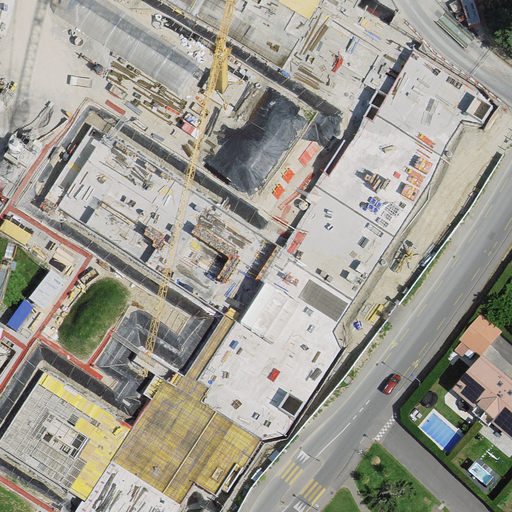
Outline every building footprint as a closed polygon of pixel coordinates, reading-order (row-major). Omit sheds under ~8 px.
[(137,0),(370,135),(429,34),(368,0),(137,0)] [(511,53),(479,32),(453,74),(490,98),(511,64),(511,53)] [(182,173),(97,122),(45,206),(227,318),(280,234),(182,173)] [(473,330),(492,345),(501,334),(482,318),(473,330)] [(492,345),(473,330),(463,341),(482,356),(492,345)] [(74,382),(40,360),(0,421),(0,455),(89,511),(144,426),(74,382)] [(511,387),(483,363),(458,391),(487,415),(511,387)] [(511,388),(511,387),(487,415),(511,436),(511,388)]
